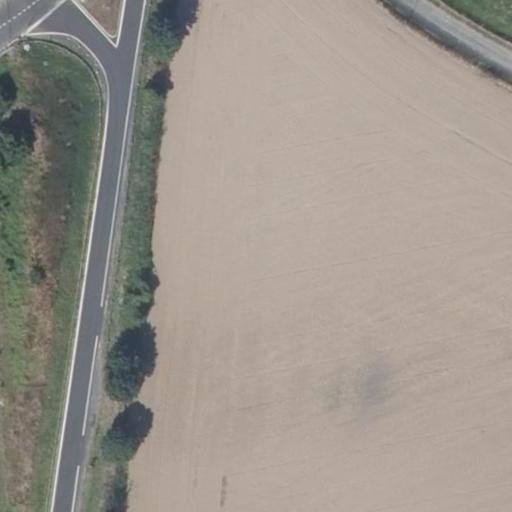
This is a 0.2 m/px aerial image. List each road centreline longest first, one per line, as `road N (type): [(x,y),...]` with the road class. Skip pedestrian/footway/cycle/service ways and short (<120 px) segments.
road 1 (trunk): [(67,511),(118,122)]
road 2 (trunk): [(118,122),(119,86),(106,55),(74,23),(19,10)]
road 3 (trunk): [(118,122),(135,0)]
road 4 (unclassified): [(414,0),(511,73)]
